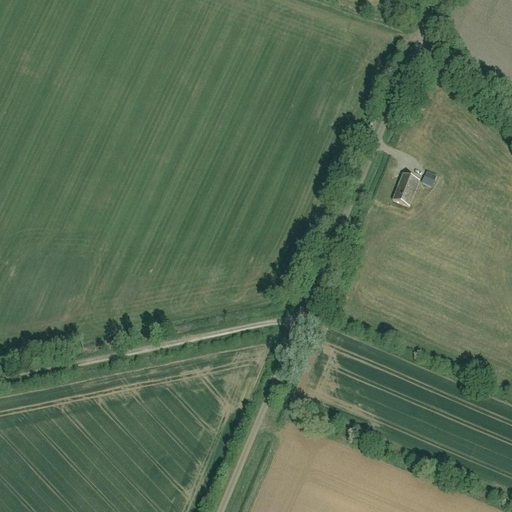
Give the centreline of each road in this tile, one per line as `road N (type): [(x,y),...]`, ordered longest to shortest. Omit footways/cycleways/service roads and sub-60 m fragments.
road 1 (residential): [(215,511),(431,0)]
road 2 (track): [(0,371),(302,306)]
